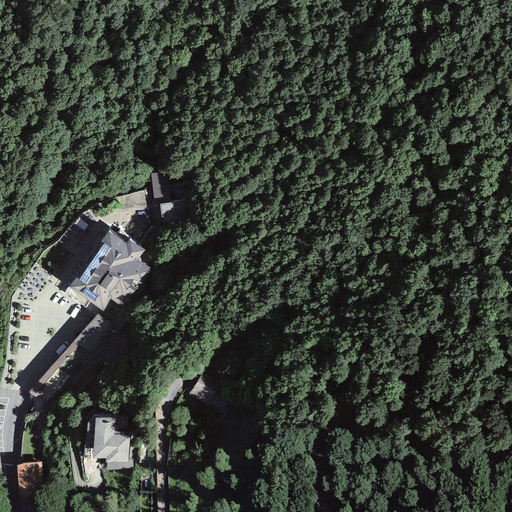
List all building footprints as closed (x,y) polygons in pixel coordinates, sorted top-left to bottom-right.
[(153,179),(156,224),(181,222),(179,193),(169,193),(168,178),(153,179)] [(109,226),(67,286),(104,312),(108,298),(126,309),(153,270),(135,258),(143,250),(109,226)] [(96,315),(33,392),(49,405),(112,328),(96,315)] [(190,398),(220,415),(232,394),(201,377),(190,398)] [(125,411),(91,411),(91,452),(104,452),(104,467),(126,467),(126,460),(148,461),(149,426),(125,426),(125,411)] [(41,464),(17,465),(19,500),(43,498),(41,464)]
